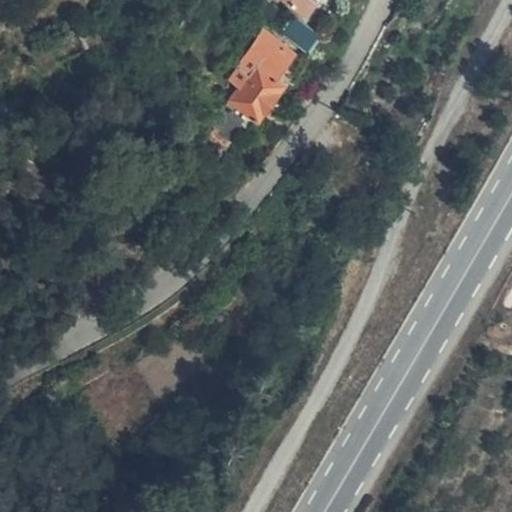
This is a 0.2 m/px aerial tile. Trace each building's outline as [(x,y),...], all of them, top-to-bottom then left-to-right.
[(308,0),(289,0),(301,10),(308,0)] [(308,0),(301,10),(304,12),(314,0),(308,0)] [(235,101),(242,107),(253,114),(279,80),(272,74),(289,51),(260,28),(234,64),(243,71),(225,94),(235,101)] [(235,101),(225,94),(221,101),(230,107),(235,101)] [(228,110),(230,107),(221,101),(219,104),(228,110)] [(235,101),(230,107),(238,113),(242,107),(235,101)] [(228,110),(235,116),(238,113),(230,107),(228,110)] [(219,145),(225,137),(209,126),(204,132),(219,145)]
